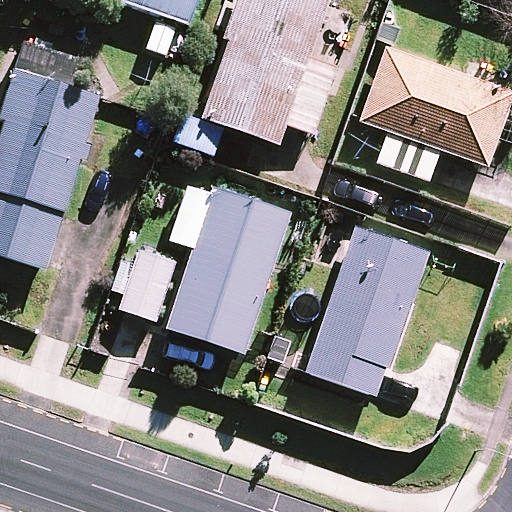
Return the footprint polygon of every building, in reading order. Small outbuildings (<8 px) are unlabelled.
[(105,0),(105,1),(187,30),(197,0),(105,0)] [(241,0),(198,125),(275,152),(325,9),(299,0),(241,0)] [(0,264),(43,277),(96,103),(67,94),(76,65),(18,47),(0,107),(0,128),(0,264)] [(436,158),(484,175),(511,100),(383,54),(356,129),(384,139),(436,158)] [(425,188),(436,158),(384,139),(373,169),(425,188)] [(289,220),(209,193),(161,335),(241,362),(289,220)] [(353,232),(301,378),(372,403),(424,256),(353,232)] [(115,315),(153,328),(174,268),(136,255),(115,315)]
